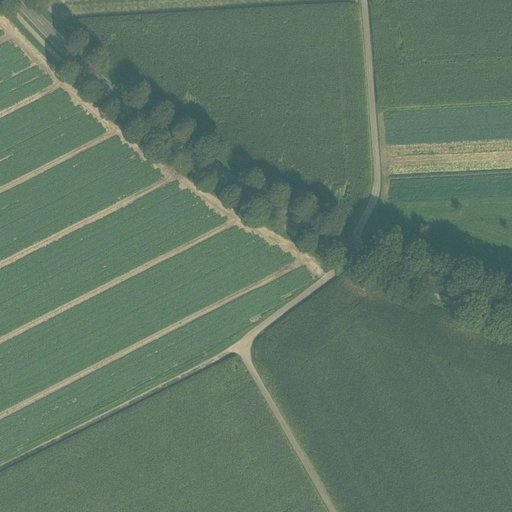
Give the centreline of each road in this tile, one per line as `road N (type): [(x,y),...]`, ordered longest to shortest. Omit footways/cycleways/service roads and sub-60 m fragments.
road 1 (secondary): [(14,0),(135,120),(232,192),(346,255)]
road 2 (track): [(346,255),(336,277),(235,354),(325,511)]
road 3 (track): [(235,354),(0,474)]
road 4 (unclassified): [(361,0),(376,199),(346,255)]
road 5 (secondary): [(346,255),(511,318)]
